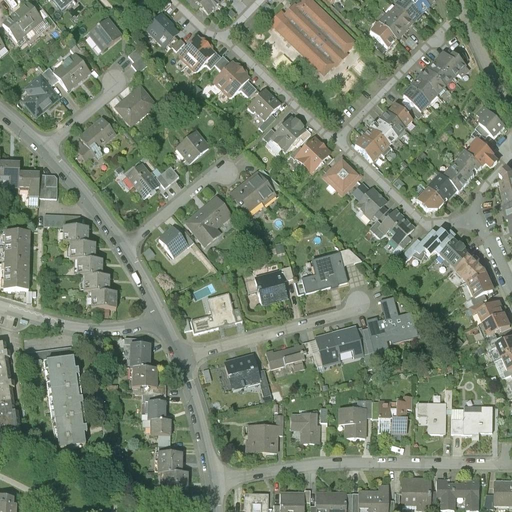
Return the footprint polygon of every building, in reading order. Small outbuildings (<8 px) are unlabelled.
[(69,0),(51,0),(50,1),(61,14),(72,4),(69,0)] [(208,0),(190,0),(189,2),(207,19),(217,8),(208,0)] [(208,0),(217,8),(225,0),(208,0)] [(356,45),(308,0),(302,0),(295,7),(294,6),(281,19),(283,20),(273,31),(324,79),(333,69),(335,70),(348,57),(346,56),(356,45)] [(430,10),(418,0),(401,0),(401,1),(421,19),(430,10)] [(418,0),(430,10),(436,3),(434,0),(418,0)] [(421,19),(401,1),(393,9),(394,10),(413,28),(421,19)] [(27,5),(14,15),(29,34),(42,23),(27,5)] [(405,36),(413,28),(394,10),(386,18),(405,36)] [(14,15),(0,26),(16,45),(29,34),(14,15)] [(144,33),(163,52),(179,36),(173,30),(173,27),(161,16),(144,33)] [(397,45),(405,36),(386,18),(377,27),(396,44),(397,45)] [(107,21),(86,39),(101,56),(122,38),(107,21)] [(396,44),(377,27),(369,35),(387,53),(396,44)] [(199,41),(197,38),(178,58),(178,61),(186,69),(208,44),(203,41),(199,41)] [(180,41),(171,50),(176,54),(184,45),(180,41)] [(212,49),(208,44),(186,69),(193,75),(196,75),(204,66),(215,55),(212,53),(212,49)] [(69,53),(73,57),(80,66),(85,61),(74,49),(69,53)] [(128,58),(134,65),(144,55),(138,49),(128,58)] [(215,55),(204,66),(210,72),(214,67),(221,75),(230,66),(222,59),(221,60),(215,55)] [(442,56),(434,65),(453,84),(466,71),(452,58),(448,62),(442,56)] [(73,57),(51,76),(57,84),(67,96),(89,77),(80,66),(73,57)] [(234,67),(231,65),(230,66),(221,75),(212,85),(212,87),(220,94),(243,71),(238,67),(234,67)] [(434,65),(426,73),(446,92),(453,84),(434,65)] [(247,75),(243,71),(220,94),(227,101),(230,101),(239,92),(247,84),(249,81),(247,79),(247,75)] [(57,84),(51,76),(47,72),(39,79),(49,91),(57,84)] [(426,73),(418,82),(438,100),(446,92),(426,73)] [(49,91),(39,79),(22,94),(27,100),(20,106),(34,123),(59,102),(49,91)] [(418,82),(410,90),(429,109),(438,100),(418,82)] [(256,92),(247,84),(239,92),(248,101),(256,92)] [(130,131),(157,108),(140,88),(113,111),(130,131)] [(401,99),(421,118),(429,109),(410,90),(401,99)] [(280,108),(264,93),(248,110),(264,125),(271,118),(280,108)] [(395,108),(386,117),(404,134),(413,125),(395,108)] [(494,144),(506,132),(484,110),(476,118),(480,123),(479,129),(494,144)] [(385,116),(377,124),(397,143),(405,134),(404,134),(386,117),(385,116)] [(275,122),(271,118),(264,125),(260,130),(264,133),(275,122)] [(269,143),(284,157),(306,134),(290,119),(274,136),(269,142),(269,143)] [(115,138),(100,120),(77,140),(84,148),(92,158),(115,138)] [(377,124),(369,133),(389,151),(397,143),(377,124)] [(269,142),(274,136),(270,132),(262,141),(267,146),(269,143),(269,142)] [(361,141),(381,159),(389,151),(369,133),(361,141)] [(196,135),(174,152),(189,169),(210,152),(196,135)] [(302,152),(293,161),(310,178),(331,157),(314,140),(302,152)] [(353,150),(372,169),(381,159),(361,141),(353,150)] [(478,143),(466,156),(483,172),(486,169),(491,174),(499,166),(495,161),(496,160),(478,143)] [(92,158),(84,148),(76,155),(86,165),(93,159),(92,158)] [(293,161),(302,152),(299,149),(290,159),(293,161)] [(483,172),(466,156),(453,169),(470,185),(483,172)] [(322,180),(342,200),(362,179),(342,159),(331,171),(322,180)] [(18,167),(0,166),(0,182),(7,183),(7,192),(17,193),(18,177),(18,167)] [(322,180),(331,171),(327,167),(318,176),(322,180)] [(142,168),(125,181),(142,203),(158,190),(142,168)] [(170,169),(156,181),(164,191),(178,179),(170,169)] [(458,198),(470,185),(453,169),(441,182),(455,196),(458,198)] [(500,188),(502,199),(511,196),(511,177),(507,173),(500,181),(503,185),(504,187),(500,188)] [(256,175),(227,198),(247,222),(275,199),(256,175)] [(38,178),(18,177),(17,193),(27,193),(27,202),(38,203),(38,178)] [(54,179),(38,178),(38,203),(56,203),(57,182),(54,179)] [(438,179),(426,192),(444,208),(455,196),(441,182),(438,179)] [(359,205),(370,193),(362,185),(351,197),(359,205)] [(359,205),(354,209),(370,224),(374,220),(377,223),(387,212),(384,209),(387,205),(372,191),(370,193),(359,205)] [(444,208),(426,192),(415,205),(427,216),(437,215),(444,208)] [(511,196),(502,199),(501,199),(504,212),(511,210),(511,196)] [(215,199),(183,226),(204,252),(221,237),(217,232),(232,219),(215,199)] [(511,225),(511,210),(504,212),(502,213),(506,227),(508,226),(511,225)] [(381,228),(377,232),(384,239),(388,234),(393,239),(389,243),(396,250),(399,247),(407,239),(415,231),(396,212),(381,228)] [(79,231),(79,219),(44,218),(44,230),(61,231),(79,231)] [(380,243),(384,239),(377,232),(381,228),(377,223),(368,232),(380,243)] [(79,231),(61,231),(61,249),(68,249),(87,249),(88,231),(79,231)] [(157,242),(172,262),(187,250),(179,239),(172,231),(157,242)] [(421,246),(412,255),(414,256),(418,260),(423,256),(430,262),(435,257),(438,259),(453,243),(444,234),(442,237),(439,234),(435,238),(432,235),(421,246)] [(184,235),(179,239),(187,250),(193,246),(184,235)] [(3,236),(2,266),(28,267),(29,237),(3,236)] [(411,243),(407,239),(399,247),(403,251),(411,243)] [(412,255),(421,246),(417,242),(403,257),(408,262),(414,256),(412,255)] [(469,258),(453,243),(438,259),(453,274),(469,258)] [(94,249),(87,249),(68,249),(67,265),(75,265),(94,265),(94,249)] [(349,255),(339,257),(343,270),(361,265),(349,255)] [(301,283),(305,297),(347,286),(343,270),(339,257),(311,265),(314,279),(301,283)] [(470,257),(469,258),(453,274),(453,275),(457,278),(455,280),(460,286),(462,283),(466,287),(486,275),(480,269),(481,264),(476,260),(474,261),(470,257)] [(101,265),(94,265),(75,265),(75,281),(81,281),(101,282),(101,265)] [(2,266),(1,296),(27,297),(28,267),(2,266)] [(290,271),(279,274),(282,285),(293,281),(290,271)] [(262,311),(287,304),(282,285),(279,274),(253,281),(262,311)] [(495,296),(486,275),(466,287),(473,301),(475,304),(486,300),(495,296)] [(108,282),(101,282),(81,281),(81,297),(89,297),(108,298),(108,282)] [(233,313),(228,296),(207,302),(211,319),(190,324),(193,337),(236,326),(233,313)] [(115,298),(108,298),(89,297),(89,314),(115,315),(115,298)] [(487,303),(486,300),(475,304),(473,301),(472,302),(474,309),(470,311),(473,318),(476,316),(486,311),(483,305),(487,303)] [(374,354),(375,357),(388,354),(386,346),(390,345),(391,348),(419,340),(412,316),(398,320),(393,301),(380,305),(384,323),(379,325),(378,321),(366,324),(368,332),(374,354)] [(482,329),(504,319),(501,312),(503,311),(500,305),(486,311),(476,316),(482,329)] [(233,313),(236,326),(243,324),(239,311),(233,313)] [(494,339),(511,331),(506,318),(504,319),(482,329),(487,339),(488,342),(494,339)] [(355,330),(332,336),(338,359),(352,355),(353,362),(363,360),(363,357),(356,332),(355,330)] [(361,331),(356,332),(363,357),(374,354),(368,332),(362,333),(361,331)] [(332,336),(314,341),(315,344),(321,369),(322,371),(340,366),(338,359),(332,336)] [(488,342),(487,339),(483,341),(486,347),(489,345),(492,352),(495,350),(505,346),(502,339),(495,342),(494,339),(488,342)] [(511,342),(505,346),(495,350),(501,364),(502,363),(511,358),(511,342)] [(315,344),(302,348),(306,360),(313,358),(316,370),(321,369),(315,344)] [(265,355),(270,374),(292,369),(294,375),(304,373),(302,366),(307,364),(306,360),(302,348),(299,349),(298,346),(293,347),(294,350),(272,356),(271,353),(265,355)] [(150,349),(128,349),(128,372),(131,372),(149,373),(150,349)] [(4,350),(0,350),(0,373),(7,373),(6,363),(9,363),(8,357),(5,357),(4,350)] [(44,366),(70,362),(72,362),(71,350),(23,356),(25,368),(44,366)] [(253,357),(223,365),(231,395),(260,388),(261,387),(258,375),(253,357)] [(511,358),(502,363),(507,375),(507,376),(511,373),(511,358)] [(70,362),(44,366),(48,396),(75,392),(73,382),(77,382),(76,376),(72,376),(70,362)] [(156,373),(149,373),(131,372),(130,394),(153,394),(155,394),(156,389),(156,373)] [(9,386),(7,373),(0,373),(0,406),(12,404),(10,393),(14,392),(13,386),(9,386)] [(263,374),(258,375),(261,387),(260,388),(260,391),(268,389),(263,374)] [(165,389),(156,389),(155,394),(153,394),(152,406),(165,406),(165,389)] [(76,405),(75,392),(48,396),(52,426),(79,422),(77,411),(81,411),(80,404),(76,405)] [(371,424),(377,424),(378,407),(371,407),(371,403),(364,403),(364,413),(366,413),(366,422),(371,422),(371,424)] [(14,417),(12,404),(0,406),(0,435),(2,435),(2,439),(8,438),(9,442),(20,441),(16,416),(14,417)] [(152,406),(147,405),(147,425),(149,425),(165,426),(165,406),(152,406)] [(404,406),(377,405),(378,407),(377,424),(377,438),(406,438),(406,413),(406,406),(404,406)] [(427,438),(445,438),(445,413),(445,408),(444,408),(417,408),(417,421),(427,421),(427,438)] [(493,436),(493,410),(464,410),(464,413),(463,438),(478,438),(478,436),(493,436)] [(343,444),(366,444),(366,422),(366,413),(364,413),(338,412),(338,429),(344,429),(343,444)] [(451,438),(463,438),(464,413),(451,413),(451,438)] [(290,418),(290,435),(300,435),(299,448),(319,449),(320,430),(317,430),(317,418),(290,418)] [(81,434),(79,422),(52,426),(57,456),(83,452),(82,440),(85,440),(84,433),(81,434)] [(170,426),(165,426),(149,425),(149,441),(157,441),(170,441),(170,426)] [(245,429),(245,457),(277,458),(277,439),(277,430),(276,430),(245,429)] [(157,441),(157,457),(170,457),(170,441),(157,441)] [(170,457),(157,457),(156,478),(162,478),(181,479),(182,457),(170,457)] [(188,479),(181,479),(162,478),(162,498),(187,499),(188,479)] [(431,478),(400,478),(400,511),(431,511),(431,478)] [(479,511),(479,481),(460,480),(460,483),(447,483),(447,480),(436,480),(436,498),(440,498),(439,511),(454,511),(455,499),(464,499),(464,511),(479,511)] [(511,508),(511,481),(494,481),(494,496),(494,508),(495,508),(511,508)] [(387,511),(388,501),(388,485),(377,485),(377,492),(358,491),(357,495),(357,511),(387,511)] [(303,511),(304,504),(304,493),(279,493),(279,506),(279,511),(303,511)] [(346,511),(346,495),(346,493),(315,493),(315,507),(315,511),(346,511)] [(0,503),(11,504),(12,496),(0,495),(0,503)] [(267,511),(268,495),(243,495),(243,511),(267,511)] [(357,511),(357,495),(346,495),(346,511),(357,511)] [(494,508),(494,496),(486,496),(484,511),(495,511),(495,508),(494,508)] [(0,511),(14,511),(15,504),(11,504),(0,503),(0,511)]
